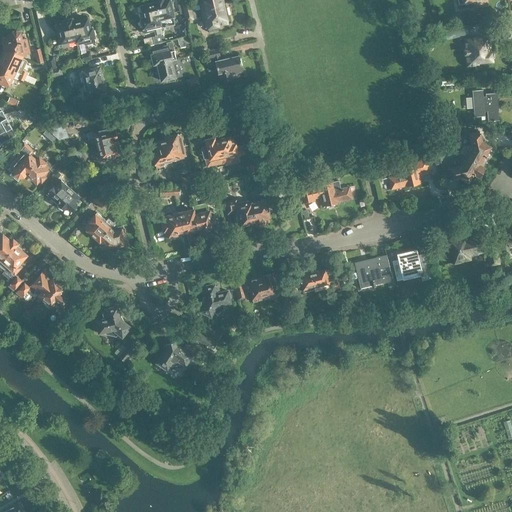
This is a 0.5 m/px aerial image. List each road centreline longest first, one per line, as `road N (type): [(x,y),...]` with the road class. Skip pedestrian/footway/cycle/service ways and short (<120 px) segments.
road 1 (residential): [(171,267),(494,202)]
road 2 (residential): [(153,270),(136,187),(138,132),(150,120),(244,99)]
road 3 (residential): [(0,193),(88,267),(138,274)]
